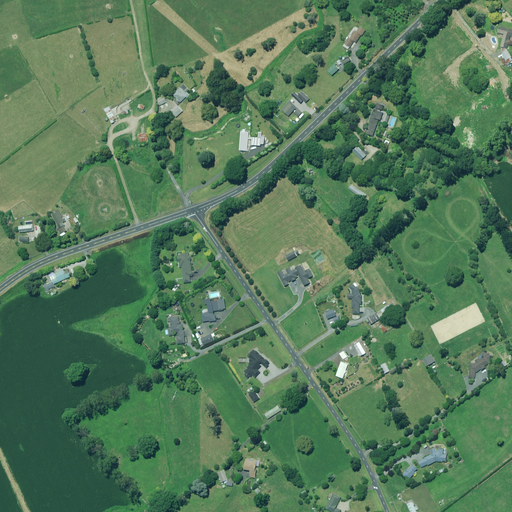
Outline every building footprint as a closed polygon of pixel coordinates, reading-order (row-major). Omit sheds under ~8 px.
[(366,31),(360,27),(357,32),(355,31),(352,36),(350,39),(349,38),(343,46),(349,50),(354,42),(357,43),(361,36),(362,36),(366,31)] [(339,70),(335,65),(328,71),(332,76),(339,70)] [(180,102),(181,103),(183,101),(184,102),(188,98),(191,96),(187,92),(190,90),(188,88),(184,84),(178,89),(179,90),(174,95),(178,99),(177,100),(179,102),(180,102)] [(299,117),(303,113),(291,101),(282,110),(289,116),(295,110),(296,111),(294,113),(299,117)] [(183,112),(178,106),(172,112),(177,117),(183,112)] [(114,116),(109,107),(104,110),(110,119),(114,116)] [(370,122),(371,123),(368,129),(369,130),(367,134),(373,136),(379,120),(381,120),(383,113),(374,110),(370,122)] [(241,132),(240,153),(243,153),(243,151),(248,151),(249,133),(241,132)] [(149,141),(148,133),(141,134),(141,136),(139,136),(140,143),(149,141)] [(358,147),(353,151),(356,154),(354,156),(356,157),(358,156),(362,160),(366,156),(358,147)] [(367,195),(351,185),(349,190),(364,200),(367,195)] [(408,191),(406,196),(411,199),(414,194),(408,191)] [(65,225),(58,212),(52,215),(60,229),(59,230),(61,234),(67,231),(64,226),(65,225)] [(189,252),(183,253),(183,255),(177,255),(178,262),(179,262),(180,268),(182,267),(184,283),(191,282),(190,277),(193,276),(193,271),(192,271),(191,261),(191,256),(189,256),(189,252)] [(65,275),(63,270),(58,273),(50,277),(54,285),(71,277),(69,273),(65,275)] [(55,288),(53,282),(44,286),(47,293),(50,292),(50,291),(55,288)] [(362,299),(362,294),(361,294),(361,293),(360,293),(360,291),(360,288),(357,287),(358,286),(355,283),(349,287),(352,291),(352,294),(348,294),(348,299),(353,299),(352,308),(353,308),(353,314),(359,314),(360,304),(361,305),(362,299)] [(389,305),(381,310),(385,315),(393,310),(389,305)] [(380,319),(376,313),(368,319),(371,325),(380,319)] [(181,324),(179,316),(168,318),(168,322),(171,322),(172,328),(168,329),(170,336),(174,335),(174,333),(178,333),(179,336),(177,336),(178,344),(186,343),(185,337),(184,331),(183,331),(182,323),(181,324)] [(214,341),(211,334),(205,337),(201,339),(204,346),(214,341)] [(366,353),(360,343),(355,346),(361,356),(366,353)] [(259,354),(257,351),(255,352),(253,350),(247,356),(251,359),(250,360),(252,362),(247,367),(248,369),(245,371),(243,374),(249,379),(252,376),(256,379),(261,373),(258,370),(262,366),(263,368),(264,367),(266,369),(270,365),(269,363),(270,363),(267,359),(266,361),(263,359),(264,358),(261,356),(259,354)] [(475,364),(470,364),(469,378),(475,378),(476,373),(481,369),(481,370),(485,367),(490,363),(490,356),(489,356),(489,353),(483,353),(483,359),(480,360),(479,359),(475,361),(477,363),(475,364)] [(436,362),(432,355),(423,360),(427,367),(436,362)] [(348,365),(342,362),(336,376),(343,379),(348,365)] [(390,372),(386,363),(381,366),(385,374),(390,372)] [(260,399),(255,391),(249,395),(254,403),(260,399)] [(281,411),(278,406),(265,414),(268,419),(281,411)] [(437,452),(434,448),(430,450),(432,455),(425,458),(425,459),(419,462),(422,468),(428,465),(428,466),(436,462),(443,462),(443,461),(447,462),(447,455),(444,455),(444,449),(439,449),(439,451),(437,452)] [(260,461),(246,459),(245,470),(251,471),(250,478),(255,478),(257,466),(259,466),(260,461)] [(418,470),(414,465),(409,470),(408,469),(406,472),(404,475),(406,477),(407,476),(410,479),(416,473),(415,472),(418,470)] [(224,482),(225,484),(228,482),(228,481),(224,470),(218,473),(220,479),(220,481),(221,481),(222,483),(222,485),(223,485),(224,482)] [(330,500),(326,509),(332,511),(340,511),(341,510),(336,508),(341,498),(334,494),(331,500),(330,500)] [(416,511),(415,508),(417,507),(416,504),(414,505),(413,502),(408,505),(410,511),(416,511)]
